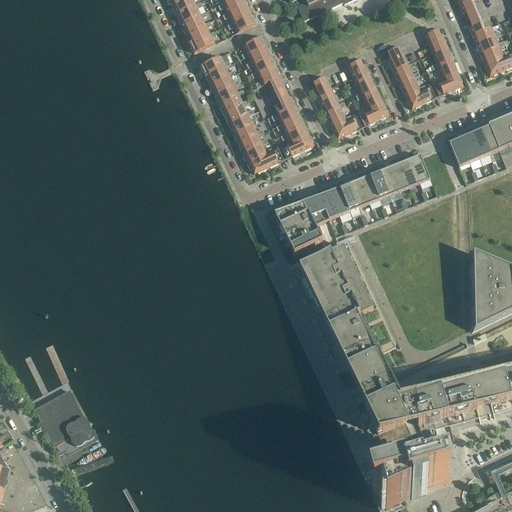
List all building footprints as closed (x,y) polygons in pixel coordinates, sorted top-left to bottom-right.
[(184,0),(171,7),(175,16),(195,7),(193,1),(194,0),(184,0)] [(225,9),(228,15),(247,6),(244,0),(234,0),(223,5),(218,8),(220,12),(225,9)] [(288,0),(291,5),(295,3),(297,9),(304,24),(316,18),(317,20),(332,13),(331,11),(343,5),(344,7),(359,0),(288,0)] [(478,16),(472,3),(460,8),(465,22),(466,23),(478,18),(478,16)] [(175,16),(180,26),(200,17),(197,11),(203,8),(201,4),(195,7),(175,16)] [(230,19),(233,25),(252,16),(247,6),(228,15),(223,18),(225,22),(230,19)] [(180,26),(185,36),(205,26),(202,21),(207,18),(205,14),(200,17),(180,26)] [(252,16),(233,25),(227,27),(229,31),(235,29),(238,35),(257,26),(252,16)] [(466,23),(467,26),(472,38),(485,32),(484,32),(478,18),(466,23)] [(185,36),(189,46),(209,36),(207,30),(212,28),(210,24),(205,26),(185,36)] [(472,38),(476,48),(496,40),(501,37),(499,33),(494,35),(491,29),(484,32),(485,32),(472,38)] [(426,38),(433,56),(448,50),(441,31),(426,38)] [(215,33),(209,36),(189,46),(194,56),(214,46),(211,40),(217,37),(215,33)] [(243,61),(249,58),(268,49),(263,39),(244,48),(247,54),(241,57),(243,61)] [(480,58),(500,50),(505,47),(504,43),(498,45),(496,40),(476,48),(480,58)] [(248,71),(253,68),(272,59),(268,49),(249,58),(252,64),(246,67),(248,71)] [(385,57),(393,74),(408,67),(400,49),(385,57)] [(433,72),(439,70),(454,63),(448,50),(433,56),(437,65),(432,68),(433,72)] [(480,58),(484,67),(504,59),(509,57),(508,53),(502,55),(500,50),(480,58)] [(504,59),(484,67),(487,74),(488,73),(490,78),(493,76),(494,77),(511,69),(511,55),(509,57),(504,59)] [(205,79),(225,69),(231,67),(229,63),(223,66),(220,59),(201,69),(205,79)] [(253,80),(258,78),(277,69),(272,59),(253,68),(256,74),(251,76),(253,80)] [(348,69),(357,86),(371,79),(363,62),(348,69)] [(437,82),(439,85),(439,86),(460,77),(454,63),(439,70),(443,79),(437,82)] [(400,88),(414,81),(420,78),(418,74),(413,77),(408,67),(393,74),(400,88)] [(210,89),(230,79),(235,77),(233,73),(228,75),(225,69),(205,79),(210,89)] [(258,90),(270,85),(269,84),(282,78),(277,69),(258,78),(261,83),(255,86),(258,90)] [(439,86),(439,85),(434,87),(439,99),(464,89),(460,77),(439,86)] [(269,84),(270,85),(275,96),(287,90),(282,78),(269,84)] [(210,89),(215,98),(235,89),(240,86),(238,82),(233,85),(230,79),(210,89)] [(358,102),(363,100),(378,93),(371,79),(357,86),(361,96),(356,98),(358,102)] [(311,87),(319,104),(334,97),(325,80),(311,87)] [(400,88),(406,101),(426,92),(426,91),(424,88),(419,90),(414,81),(400,88)] [(219,108),(239,99),(245,96),(243,92),(237,95),(235,89),(215,98),(219,108)] [(426,92),(406,101),(411,112),(436,100),(431,89),(426,91),(426,92)] [(276,98),(278,102),(290,96),(289,93),(287,90),(275,96),(276,98)] [(362,112),(364,116),(384,106),(378,93),(363,100),(368,109),(362,112)] [(278,102),(283,113),(296,108),(290,96),(278,102)] [(326,118),(340,111),(346,108),(344,104),(338,107),(334,97),(319,104),(326,118)] [(219,108),(224,118),(244,108),(249,106),(248,102),(242,104),(239,99),(219,108)] [(364,116),(359,118),(365,129),(390,117),(384,106),(364,116)] [(224,118),(229,128),(249,118),(254,116),(252,112),(247,114),(244,108),(224,118)] [(279,121),(281,126),(300,117),(296,108),(283,113),(271,119),(273,123),(279,121)] [(326,118),(332,131),(352,122),(352,121),(350,118),(345,120),(340,111),(326,118)] [(283,130),(286,136),(305,127),(300,117),(281,126),(276,129),(278,133),(283,130)] [(506,171),(511,168),(511,117),(488,128),(489,129),(490,129),(500,153),(499,154),(506,171)] [(229,128),(233,137),(253,128),(259,125),(257,121),(251,124),(249,118),(229,128)] [(352,122),(332,131),(337,143),(362,131),(357,119),(352,121),(352,122)] [(288,140),(291,145),(291,146),(310,137),(305,127),(286,136),(281,139),(283,143),(288,140)] [(233,137),(238,147),(258,138),(263,135),(261,131),(256,134),(253,128),(233,137)] [(490,157),(499,154),(500,153),(490,129),(489,129),(480,133),(480,134),(490,157)] [(490,157),(480,134),(480,133),(470,137),(470,138),(480,162),(490,157)] [(291,146),(291,145),(281,150),(287,162),(315,148),(310,137),(291,146)] [(480,162),(470,138),(470,137),(460,141),(460,142),(470,166),(480,162)] [(238,147),(243,157),(263,147),(268,145),(266,141),(261,143),(258,138),(238,147)] [(470,166),(460,142),(460,141),(449,146),(459,170),(470,166)] [(243,157),(247,167),(273,155),(273,154),(271,151),(265,153),(263,147),(243,157)] [(273,155),(247,167),(253,178),(284,163),(278,151),(273,154),(273,155)] [(422,161),(420,158),(420,157),(410,162),(420,186),(430,182),(422,161)] [(420,186),(410,162),(400,166),(409,190),(420,186)] [(409,190),(400,166),(390,170),(399,194),(409,190)] [(399,194),(390,170),(380,174),(389,198),(399,194)] [(389,198),(380,174),(370,178),(379,202),(389,198)] [(379,202),(370,178),(360,182),(360,183),(369,206),(379,202)] [(369,206),(360,183),(360,182),(350,186),(350,187),(359,210),(369,206)] [(359,210),(350,187),(350,186),(339,190),(340,191),(349,215),(359,210)] [(349,215),(340,191),(339,190),(329,194),(330,195),(339,219),(349,215)] [(339,219),(330,195),(329,194),(319,198),(329,223),(339,219)] [(315,229),(329,223),(319,198),(274,217),(294,258),(322,245),(315,229)] [(511,324),(472,344),(387,384),(384,378),(375,358),(397,348),(399,347),(351,245),(292,273),(340,375),(350,370),(357,382),(360,390),(362,395),(352,400),(374,448),(409,438),(406,431),(418,427),(421,435),(436,431),(433,423),(441,421),(447,420),(450,427),(493,415),(511,409),(511,324)] [(511,271),(469,254),(472,334),(511,314),(511,271)] [(58,457),(58,458),(67,453),(69,458),(98,442),(95,438),(94,439),(70,394),(34,413),(58,457)] [(0,511),(3,511),(0,511),(0,506),(9,471),(7,471),(0,458),(0,511)] [(419,493),(438,488),(448,485),(444,471),(419,478),(417,472),(404,475),(370,484),(371,486),(374,485),(377,496),(374,497),(374,498),(382,496),(386,511),(411,500),(411,501),(421,498),(419,493)]
